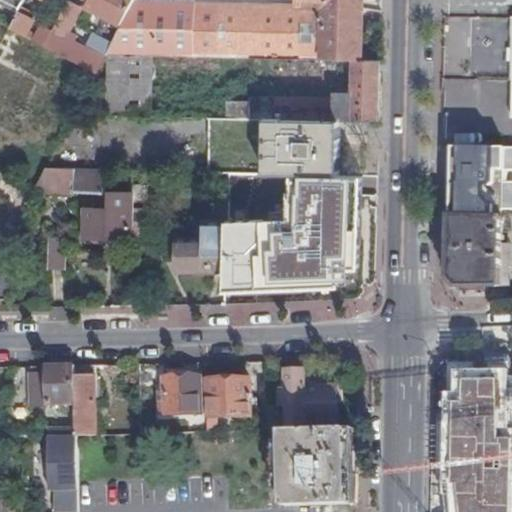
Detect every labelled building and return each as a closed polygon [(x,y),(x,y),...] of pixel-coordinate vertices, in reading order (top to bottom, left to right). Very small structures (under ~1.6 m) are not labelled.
[(28,0),(4,0),(23,10),(28,0)] [(83,0),(71,0),(59,23),(69,28),(83,0)] [(125,26),(138,2),(138,0),(92,0),(89,7),(125,26)] [(254,58),(364,60),(365,0),(303,0),(303,7),(138,2),(125,26),(110,55),(155,56),(254,58)] [(36,20),(22,12),(13,28),(28,35),(36,20)] [(53,35),(54,32),(43,26),(36,40),(47,45),(53,35)] [(53,35),(47,45),(100,74),(106,61),(59,35),(57,37),(53,35)] [(111,59),(109,117),(154,118),(155,56),(110,55),(111,59)] [(254,98),(254,120),(270,120),(342,121),(382,122),(383,83),(384,61),(364,60),(254,58),(254,74),(356,76),(356,93),(338,93),(338,99),(254,98)] [(212,119),(212,172),(233,173),(244,174),(269,174),(270,135),(270,120),(254,120),(212,119)] [(342,149),(342,121),(270,120),(270,135),(328,136),(328,148),(342,149)] [(364,176),(381,176),(381,150),(382,122),(342,121),(342,149),(341,175),(364,176)] [(456,190),(455,218),(511,218),(511,149),(457,149),(457,151),(456,190)] [(50,169),(39,189),(43,192),(109,193),(109,170),(50,169)] [(341,175),(296,174),(294,218),(232,222),(230,269),(229,288),(345,284),(361,269),(364,176),(341,175)] [(39,189),(23,181),(0,225),(20,235),(43,192),(39,189)] [(113,203),(108,203),(89,202),(89,239),(136,240),(136,199),(136,193),(113,193),(113,203)] [(136,199),(136,240),(153,240),(153,211),(151,211),(151,200),(136,199)] [(453,280),(460,289),(503,288),(504,247),(505,224),(511,224),(511,218),(455,218),(454,252),(453,280)] [(230,269),(232,222),(209,222),(209,239),(182,239),(182,273),(217,272),(217,270),(230,269)] [(70,272),(70,239),(53,239),(53,272),(70,272)] [(511,247),(504,247),(503,288),(511,288),(511,283),(511,247)] [(23,273),(6,263),(0,274),(0,310),(6,310),(5,300),(8,300),(23,273)] [(447,511),(511,511),(511,365),(457,365),(457,396),(448,396),(447,511)] [(76,369),(77,406),(77,423),(77,430),(77,440),(98,439),(97,368),(76,369)] [(76,369),(49,370),(50,378),(40,378),(40,383),(34,383),(35,391),(33,391),(33,407),(77,406),(76,369)] [(289,399),(283,400),(283,407),(288,407),(289,428),(338,427),(339,389),(305,389),(305,373),(287,374),(288,393),(289,399)] [(201,379),(166,379),(167,417),(201,416),(201,379)] [(251,381),(211,383),(212,419),(253,418),(251,381)] [(55,418),(55,430),(77,430),(77,423),(71,423),(63,418),(55,418)] [(355,507),(358,431),(287,433),(284,509),(355,507)] [(78,477),(77,440),(51,440),(52,477),(78,477)] [(65,504),(78,504),(78,486),(64,485),(65,504)]
